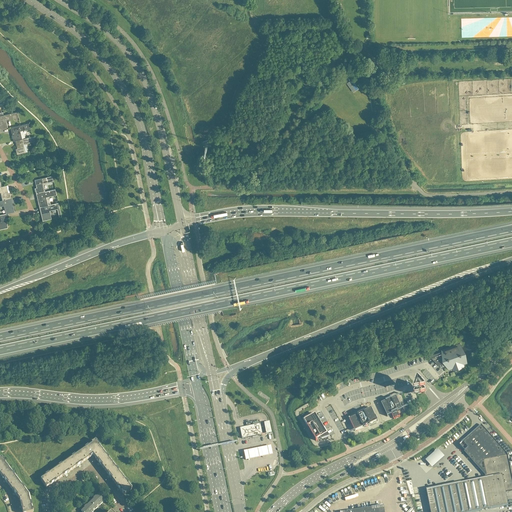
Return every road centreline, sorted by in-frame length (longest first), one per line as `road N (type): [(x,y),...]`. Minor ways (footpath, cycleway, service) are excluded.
road 1 (motorway): [(0,351),(511,243)]
road 2 (motorway): [(511,228),(0,336)]
road 3 (motorway): [(511,211),(244,211),(182,224)]
road 4 (motorway): [(244,364),(511,259)]
road 5 (primary): [(28,0),(81,36),(118,81),(142,130),(164,231)]
road 6 (primary): [(182,224),(137,67),(100,26),(60,0)]
road 7 (secondary): [(442,401),(273,511)]
road 8 (motorway): [(0,393),(118,399),(196,383)]
road 9 (motorway): [(164,231),(0,290)]
road 10 (secondary): [(291,511),(435,416)]
road 11 (primary): [(196,383),(224,511)]
road 12 (residential): [(0,246),(33,229),(0,150)]
road 13 (primary): [(164,231),(189,349)]
road 14 (residential): [(50,511),(53,493),(90,467),(125,511)]
